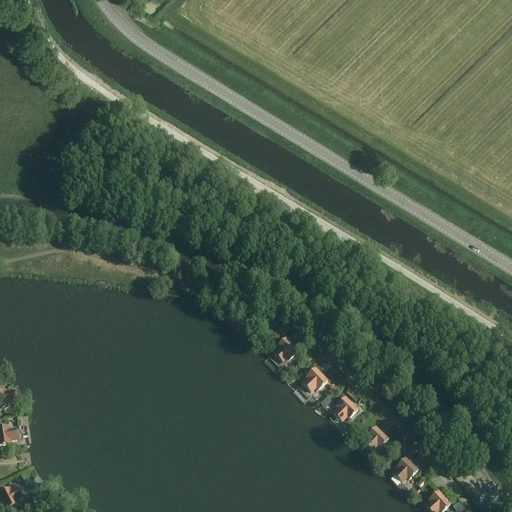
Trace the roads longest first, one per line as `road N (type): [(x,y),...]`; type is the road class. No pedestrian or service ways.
road 1 (unclassified): [(511,341),(93,85),(51,47),(26,0)]
road 2 (tertiary): [(511,269),(133,35),(101,0)]
